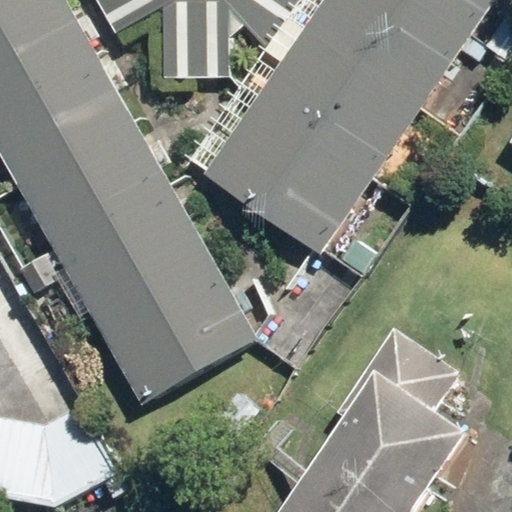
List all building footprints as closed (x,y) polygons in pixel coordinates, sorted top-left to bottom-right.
[(270,340),(76,0),(0,0),(0,143),(150,407),(270,340)] [(227,0),(227,1),(215,0),(104,0),(120,29),(162,6),(161,82),(230,83),(231,5),(274,49),(308,0),(227,0)] [(332,0),(212,174),(331,256),(508,0),(332,0)] [(305,511),(438,511),(488,439),(450,413),(472,380),(404,334),(350,412),(366,423),(305,511)] [(0,416),(0,496),(64,510),(129,476),(94,408),(56,428),(0,416)]
